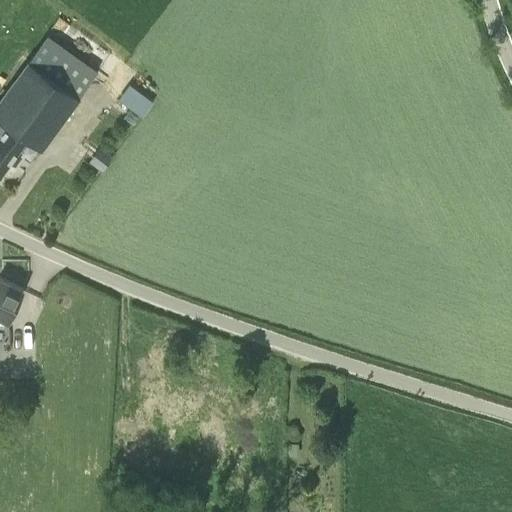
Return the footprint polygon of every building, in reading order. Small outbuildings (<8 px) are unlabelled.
[(47,33),(35,50),(85,86),(93,76),(95,72),(97,70),(49,35),(47,33)] [(0,118),(25,137),(24,137),(40,149),(78,96),(28,60),(0,98),(0,118)] [(120,97),(143,115),(155,100),(132,81),(120,97)] [(0,171),(24,137),(25,137),(0,118),(0,171)] [(111,156),(99,146),(88,161),(101,170),(111,156)] [(0,314),(7,318),(21,288),(0,278),(0,314)] [(39,311),(42,293),(22,289),(18,307),(39,311)]
